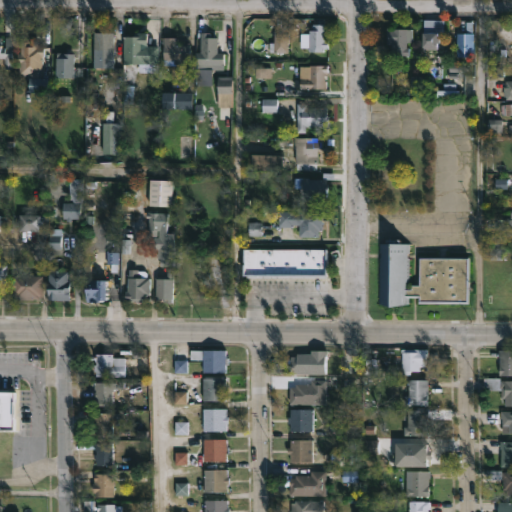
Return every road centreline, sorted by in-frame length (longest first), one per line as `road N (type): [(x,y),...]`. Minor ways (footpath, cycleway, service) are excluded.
road 1 (tertiary): [(511,333),(0,329)]
road 2 (residential): [(511,7),(0,4)]
road 3 (tertiary): [(362,0),(361,331)]
road 4 (residential): [(63,329),(66,511)]
road 5 (residential): [(255,330),(259,511)]
road 6 (residential): [(466,332),(466,511)]
